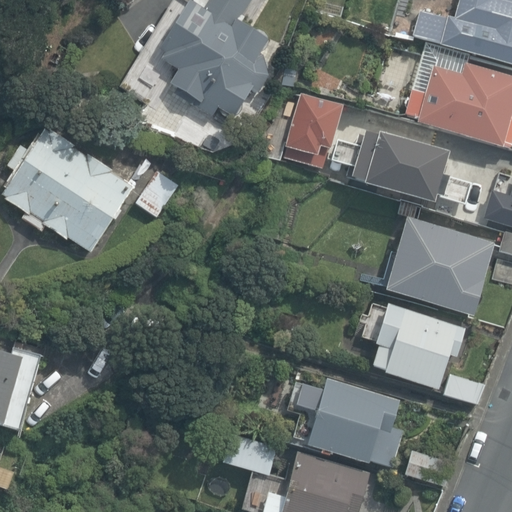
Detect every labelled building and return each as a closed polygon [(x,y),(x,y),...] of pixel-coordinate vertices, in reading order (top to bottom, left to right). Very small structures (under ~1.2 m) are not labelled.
[(261,63),(254,60),(265,37),(230,20),(239,0),(199,0),(196,8),(179,0),(161,0),(146,32),(151,35),(142,54),(161,63),(151,83),(188,101),(186,107),(210,119),(213,113),(224,119),(239,89),(246,93),(261,63)] [(511,0),(458,0),(455,16),(419,7),(411,38),(511,63),(511,0)] [(433,66),(418,123),(505,147),(511,121),(511,77),(465,65),(463,74),(433,66)] [(15,149),(9,145),(0,160),(0,167),(7,171),(0,183),(0,203),(22,216),(18,222),(37,233),(39,230),(60,243),(62,240),(86,254),(126,184),(28,127),(15,149)] [(452,154),(382,134),(367,185),(437,205),(452,154)] [(150,169),(129,203),(151,217),(172,182),(150,169)] [(511,196),(507,195),(497,230),(504,232),(499,251),(511,254),(511,196)] [(495,244),(408,218),(386,290),(478,317),(488,284),(483,283),(495,244)] [(468,330),(390,306),(378,345),(393,350),(385,376),(441,393),(452,356),(459,358),(468,330)] [(2,354),(0,353),(0,428),(16,433),(38,356),(4,347),(2,354)] [(484,384),(451,375),(444,396),(478,405),(484,384)] [(401,401),(328,379),(308,447),(372,466),(382,430),(392,433),(401,401)] [(454,464),(413,450),(405,473),(447,487),(454,464)] [(360,511),(372,474),(300,453),(282,511),(360,511)] [(12,465),(0,460),(0,490),(3,491),(12,465)]
